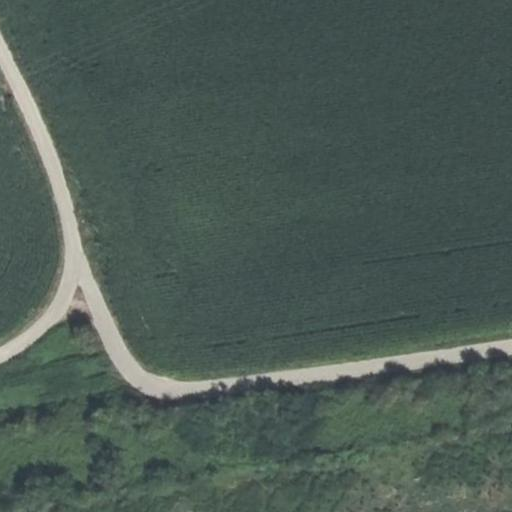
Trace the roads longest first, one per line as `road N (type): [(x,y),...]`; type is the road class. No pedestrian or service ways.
road 1 (track): [(79,260),(130,369),(175,394),(511,345)]
road 2 (track): [(0,40),(65,189),(79,260),(54,313),(0,354)]
